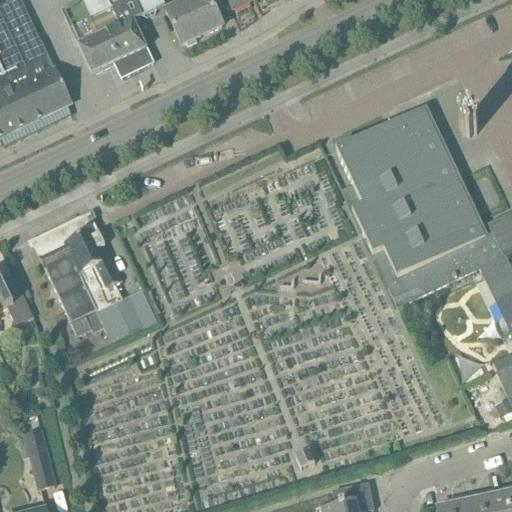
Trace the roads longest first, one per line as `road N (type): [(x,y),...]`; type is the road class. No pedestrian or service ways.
road 1 (tertiary): [(0,191),(393,0)]
road 2 (residential): [(399,511),(407,478),(511,447)]
